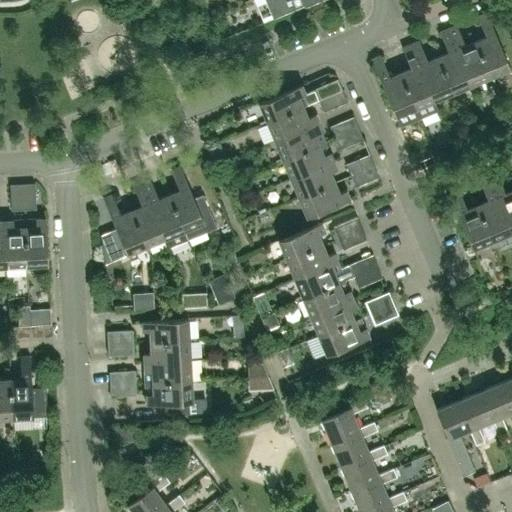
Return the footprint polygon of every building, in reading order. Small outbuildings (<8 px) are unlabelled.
[(305,4),(314,0),(266,0),(273,15),(271,16),(272,18),(305,4)] [(509,68),(486,12),(476,15),(485,36),(475,40),(490,76),(509,68)] [(490,76),(475,40),(465,44),(456,24),(448,28),(471,84),(488,77),(490,76)] [(471,84),(448,28),(439,31),(448,52),(437,56),(452,92),(454,91),(471,84)] [(452,92),(437,56),(427,60),(418,40),(410,43),(433,100),(450,93),(452,92)] [(410,68),(400,72),(415,108),(419,119),(438,111),(433,100),(410,43),(401,47),(410,68)] [(419,119),(415,108),(400,72),(389,76),(380,56),(372,59),(400,127),(419,119)] [(342,90),(337,78),(313,88),(318,100),(342,90)] [(301,107),(297,97),(305,93),(301,84),(258,102),(266,122),(301,107)] [(323,111),(346,101),(342,90),(318,100),(323,111)] [(317,123),(313,115),(306,117),(301,107),(266,122),(274,141),(317,123)] [(334,138),(358,128),(353,116),(329,126),(334,138)] [(282,159),(325,142),(317,123),(274,141),(281,158),(282,159)] [(362,139),(358,128),(334,138),(339,149),(362,139)] [(290,178),(333,161),(325,142),(282,159),(290,178)] [(373,166),(369,154),(345,164),(350,175),(373,166)] [(334,182),(329,172),(336,169),(333,161),(290,178),(298,197),(334,182)] [(203,194),(193,198),(180,166),(170,170),(179,190),(169,194),(188,239),(216,227),(203,194)] [(355,187),(378,177),(373,166),(350,175),(355,187)] [(511,231),(511,190),(505,194),(496,173),(488,176),(511,232),(511,231)] [(511,232),(488,176),(479,180),(488,201),(477,205),(492,240),(511,232)] [(188,239),(169,194),(158,199),(149,178),(141,182),(165,238),(169,247),(188,239)] [(165,238),(141,182),(133,185),(141,206),(131,210),(146,246),(165,238)] [(349,199),(345,190),(338,192),(334,182),(298,197),(306,217),(349,199)] [(23,209),(21,184),(9,185),(11,210),(23,209)] [(35,209),(34,184),(21,184),(23,209),(35,209)] [(492,240),(477,205),(467,209),(459,189),(449,193),(473,249),(492,240)] [(146,246),(131,210),(120,215),(112,194),(103,198),(126,254),(146,246)] [(338,238),(361,228),(356,216),(333,226),(338,238)] [(28,265),(47,264),(45,218),(24,219),(27,272),(29,272),(28,265)] [(27,272),(24,219),(3,220),(6,267),(6,275),(25,275),(25,272),(27,272)] [(322,244),(317,234),(324,231),(320,222),(278,240),(286,259),(322,244)] [(366,239),(361,228),(338,238),(343,249),(366,239)] [(336,260),(333,252),(326,255),(322,244),(286,259),(294,278),(336,260)] [(354,275),(377,265),(372,254),(349,264),(354,275)] [(338,282),(344,279),(354,275),(349,264),(340,268),(336,260),(294,278),(302,297),(338,282)] [(359,286),(382,276),(377,265),(354,275),(359,286)] [(234,297),(223,273),(207,280),(218,304),(234,297)] [(310,316),(352,298),(344,279),(338,282),(302,297),(310,316)] [(393,303),(388,292),(365,302),(370,313),(393,303)] [(354,320),(349,310),(356,307),(352,298),(310,316),(318,335),(354,320)] [(398,315),(393,303),(370,313),(374,324),(398,315)] [(243,314),(231,315),(232,326),(243,325),(243,314)] [(189,339),(187,318),(141,321),(142,331),(149,331),(150,341),(189,339)] [(369,337),(365,328),(358,330),(354,320),(318,335),(326,355),(369,337)] [(133,342),(132,330),(106,331),(107,343),(133,342)] [(143,362),(190,360),(189,339),(150,341),(151,353),(143,353),(143,362)] [(133,354),(133,342),(107,343),(108,356),(133,354)] [(32,388),(30,356),(20,356),(21,379),(10,379),(12,418),(47,416),(46,387),(38,388),(32,388)] [(145,383),(152,382),(191,380),(190,360),(143,362),(144,371),(145,383)] [(135,382),(134,370),(109,371),(109,384),(135,382)] [(0,418),(12,418),(10,379),(0,379),(0,418)] [(189,402),(192,401),(191,380),(152,382),(145,383),(146,404),(164,403),(165,415),(189,414),(189,402)] [(492,420),(499,435),(507,431),(501,416),(511,411),(511,392),(507,380),(483,390),(495,418),(492,420)] [(136,395),(135,382),(109,384),(110,396),(136,395)] [(377,395),(377,396),(377,397),(378,398),(378,399),(379,400),(380,401),(381,401),(382,402),(383,402),(384,402),(385,401),(386,401),(387,400),(388,399),(388,398),(389,397),(389,396),(389,395),(388,394),(388,393),(387,392),(386,391),(385,391),(384,390),(383,390),(382,390),(381,391),(380,391),(379,392),(378,393),(378,394),(377,395)] [(469,429),(475,445),(484,441),(477,426),(492,420),(495,418),(483,390),(460,399),(472,428),(469,429)] [(321,419),(331,443),(359,431),(358,428),(352,413),(367,407),(363,398),(347,405),(349,407),(321,419)] [(445,438),(461,476),(475,470),(459,433),(469,429),(472,428),(460,399),(436,409),(448,437),(445,438)] [(331,443),(341,466),(369,454),(368,451),(362,436),(377,430),(373,421),(358,428),(359,431),(331,443)] [(135,441),(134,427),(112,428),(112,430),(112,437),(112,442),(135,441)] [(341,466),(350,489),(379,477),(378,474),(372,460),(387,453),(383,445),(368,451),(369,454),(341,466)] [(350,489),(359,511),(360,511),(389,500),(388,498),(381,483),(396,477),(393,468),(378,474),(379,477),(350,489)] [(127,505),(132,511),(159,511),(167,506),(165,504),(156,491),(169,481),(164,474),(149,484),(151,487),(127,505)] [(360,511),(393,511),(391,506),(406,500),(403,491),(388,498),(389,500),(360,511)] [(159,511),(171,511),(184,501),(178,494),(165,504),(167,506),(159,511)]
